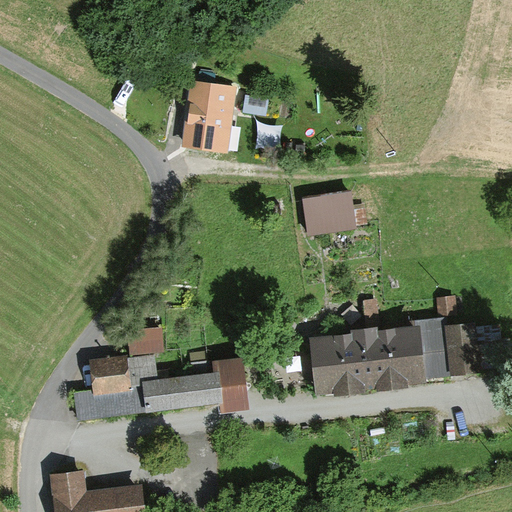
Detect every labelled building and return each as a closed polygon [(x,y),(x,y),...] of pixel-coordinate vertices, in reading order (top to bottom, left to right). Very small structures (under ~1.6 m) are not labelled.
[(183,143),(218,148),(226,92),(191,87),(183,143)] [(261,98),(246,95),(244,107),(259,110),(261,98)] [(308,230),(348,226),(345,196),(305,200),(308,230)] [(461,315),(461,298),(435,298),(435,315),(461,315)] [(373,299),(361,300),(363,322),(375,321),(373,299)] [(470,323),(446,325),(452,374),(476,372),(470,323)] [(501,363),(497,324),(481,326),(485,364),(501,363)] [(127,329),(127,350),(158,350),(157,328),(127,329)] [(310,343),(317,392),(417,378),(410,328),(310,343)] [(70,392),(73,418),(241,399),(237,361),(214,363),(215,373),(150,381),(148,357),(89,363),(92,389),(70,392)] [(54,511),(137,511),(135,488),(79,492),(78,473),(52,475),(54,511)]
